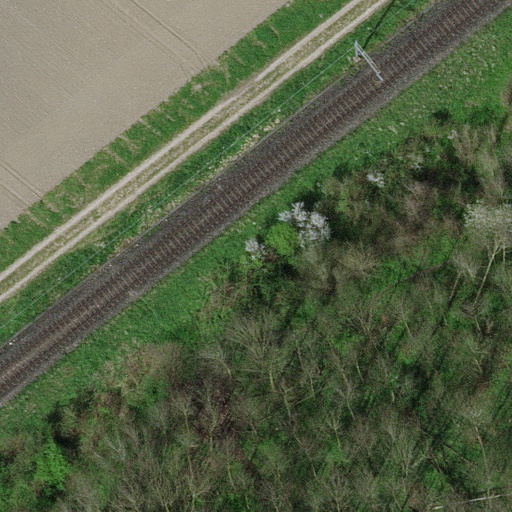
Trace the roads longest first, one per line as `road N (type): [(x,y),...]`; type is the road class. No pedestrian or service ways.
road 1 (track): [(511,238),(339,318),(96,371)]
road 2 (track): [(0,198),(247,0)]
